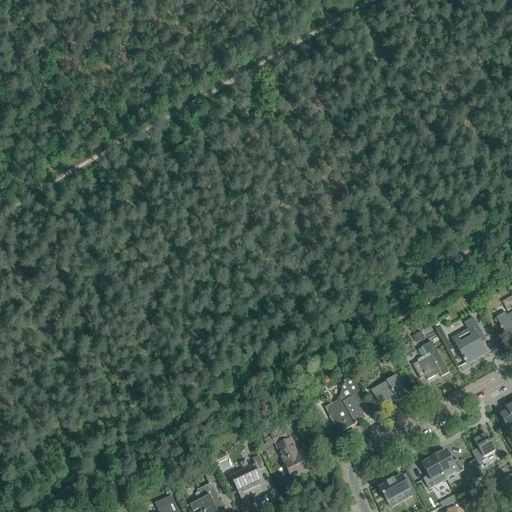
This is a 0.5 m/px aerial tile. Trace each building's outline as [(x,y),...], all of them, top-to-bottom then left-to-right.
[(493,288),(488,291),(489,293),(491,297),(497,293),(495,290),(493,288)] [(496,318),(503,331),(508,340),(511,338),(511,296),(502,303),(507,312),(511,310),(511,313),(507,316),(505,313),(496,318)] [(453,340),(461,355),(466,363),(485,353),(478,340),(483,336),(478,328),(473,318),(464,324),(469,332),(453,340)] [(412,365),(415,371),(420,379),(425,377),(427,380),(435,376),(435,375),(439,373),(441,377),(449,373),(436,350),(431,342),(422,346),(427,355),(418,360),(418,362),(412,365)] [(341,400),(326,408),(332,417),(335,423),(340,432),(354,424),(355,425),(365,419),(360,411),(358,407),(353,397),(352,395),(359,391),(351,376),(343,381),(345,384),(342,385),(340,397),(341,400)] [(373,392),(377,400),(382,409),(394,402),(393,401),(396,400),(397,402),(407,396),(396,376),(385,382),(386,383),(377,387),(378,389),(373,392)] [(507,411),(500,415),(507,428),(511,424),(511,404),(506,408),(507,411)] [(478,449),(473,452),(475,457),(479,463),(485,460),(484,458),(501,448),(494,437),(489,440),(486,434),(473,441),(478,449)] [(277,447),(287,469),(291,478),(303,472),(303,473),(310,470),(309,469),(310,469),(306,459),(304,455),(302,455),(300,452),(297,453),(291,440),(277,447)] [(438,455),(433,457),(446,480),(447,480),(445,478),(457,472),(458,474),(463,471),(457,460),(452,463),(445,451),(438,455)] [(230,476),(237,492),(241,501),(254,495),(254,493),(258,491),(258,492),(258,493),(259,493),(260,493),(261,493),(267,490),(258,471),(264,468),(259,456),(252,459),(255,464),(230,476)] [(429,460),(422,464),(428,476),(423,479),(429,490),(446,480),(433,457),(429,459),(429,460)] [(475,461),(468,464),(471,469),(478,465),(475,461)] [(204,474),(209,485),(199,490),(203,499),(190,505),(193,511),(220,511),(224,510),(220,501),(211,484),(220,480),(214,468),(204,474)] [(511,482),(511,474),(499,481),(503,487),(511,482)] [(387,484),(379,488),(382,494),(382,495),(383,497),(383,496),(387,502),(409,490),(401,476),(393,480),(386,483),(387,484)] [(179,511),(172,497),(157,504),(160,511),(158,511),(179,511)]
